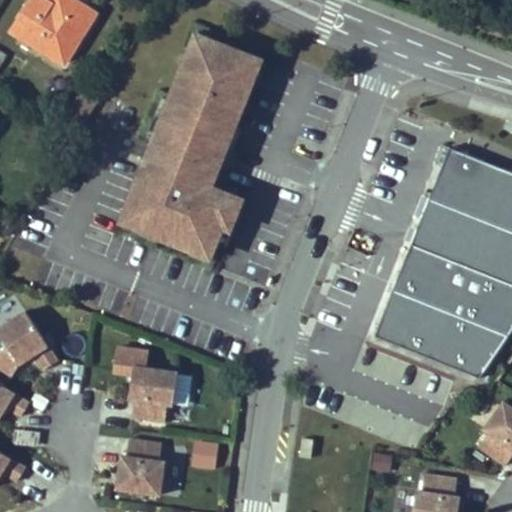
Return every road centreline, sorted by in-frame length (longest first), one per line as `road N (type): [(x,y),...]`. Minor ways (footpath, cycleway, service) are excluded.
road 1 (residential): [(388,57),(276,354),(255,511)]
road 2 (tertiary): [(265,0),(388,57)]
road 3 (tertiary): [(388,57),(511,99)]
road 4 (tertiary): [(511,74),(398,30)]
